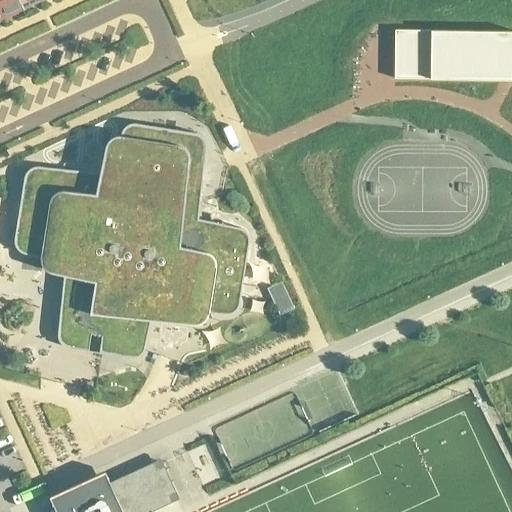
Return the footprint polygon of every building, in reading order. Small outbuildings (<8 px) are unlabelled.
[(23,9),(19,0),(0,0),(0,11),(3,18),(4,18),(23,9)] [(19,0),(23,9),(24,8),(41,0),(19,0)] [(511,80),(511,31),(394,30),(394,79),(511,80)] [(195,133),(134,124),(132,123),(129,124),(126,124),(124,125),(122,127),(120,129),(118,132),(118,136),(114,135),(113,135),(110,136),(108,137),(107,138),(104,141),(102,143),(101,146),(96,173),(37,167),(35,167),(33,167),(32,168),(28,170),(27,171),(26,172),(25,174),(24,176),(23,178),(14,240),(14,241),(14,243),(15,247),(17,250),(20,252),(22,253),(23,254),(40,257),(40,261),(40,263),(41,265),(43,268),(44,269),(46,271),(48,272),(50,273),(63,275),(57,335),(58,339),(59,342),(61,345),(63,346),(66,348),(68,348),(130,358),(132,358),(134,358),(137,357),(139,356),(140,355),(142,353),(144,350),(144,348),(150,320),(193,325),(196,325),(199,324),(200,323),(202,322),(204,321),(205,320),(207,318),(207,316),(208,313),(226,315),(228,315),(231,313),(233,312),(235,311),(236,310),(237,308),(238,307),(239,303),(239,301),(249,242),(249,240),(248,238),(248,236),(247,235),(246,233),(245,231),(244,230),(242,229),(240,228),(238,227),(198,219),(205,148),(205,145),(203,139),(200,136),(195,133)] [(354,138),(353,234),(473,236),(474,140),(354,138)] [(281,282),(266,289),(279,316),(293,309),(281,282)] [(1,318),(0,319),(0,337),(7,343),(17,330),(1,318)] [(150,511),(179,499),(160,459),(109,483),(104,472),(49,497),(54,508),(48,511),(150,511)]
